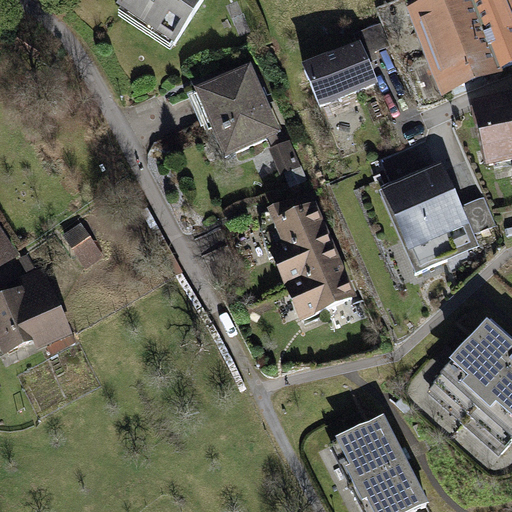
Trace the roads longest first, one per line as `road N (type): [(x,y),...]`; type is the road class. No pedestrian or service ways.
road 1 (residential): [(215,310),(81,58),(12,0)]
road 2 (track): [(321,511),(215,310)]
